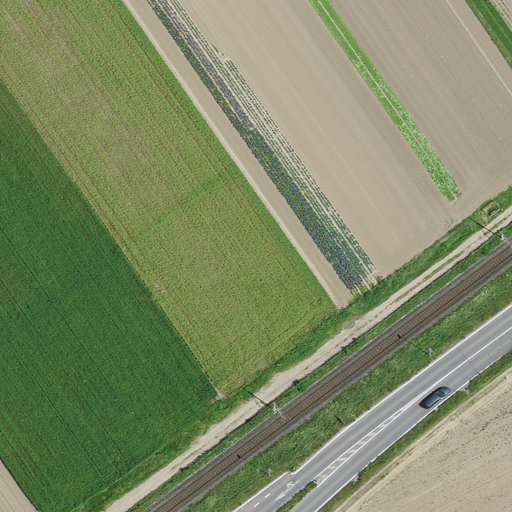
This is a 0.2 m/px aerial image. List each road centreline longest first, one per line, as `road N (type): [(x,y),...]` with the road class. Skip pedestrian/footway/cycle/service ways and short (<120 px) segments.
road 1 (track): [(511,211),(107,511)]
road 2 (primary): [(289,511),(511,332)]
road 3 (track): [(511,372),(342,511)]
